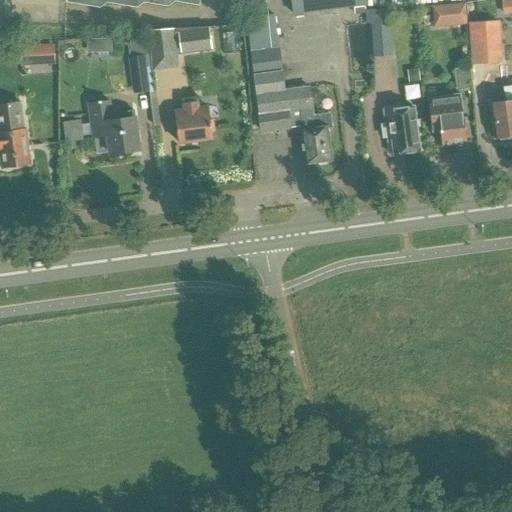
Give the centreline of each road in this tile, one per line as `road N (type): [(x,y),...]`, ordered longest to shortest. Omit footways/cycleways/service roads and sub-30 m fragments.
road 1 (residential): [(0,231),(241,204),(247,242)]
road 2 (unclassified): [(322,511),(263,240)]
road 3 (primary): [(263,240),(511,207)]
road 4 (primary): [(0,277),(247,242)]
